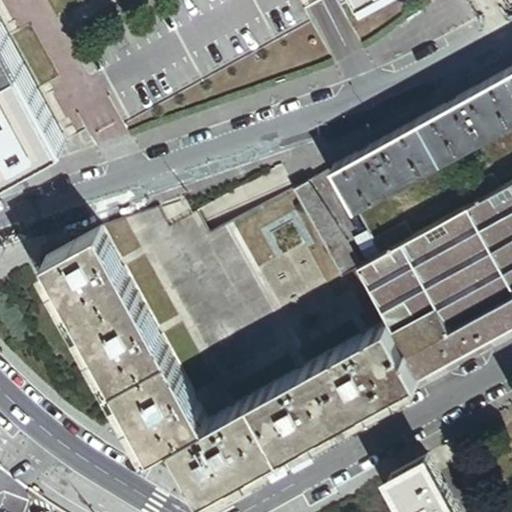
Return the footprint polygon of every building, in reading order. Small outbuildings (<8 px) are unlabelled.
[(0,0),(0,175),(1,178),(66,143),(56,124),(0,23),(0,0)] [(511,121),(511,74),(509,68),(421,117),(444,159),(511,121)] [(444,159),(421,117),(334,165),(357,206),(444,159)] [(469,204),(502,186),(494,172),(461,190),(469,204)] [(321,235),(339,225),(308,179),(294,187),(321,235)] [(511,180),(502,186),(469,204),(511,282),(511,180)] [(511,323),(511,282),(469,204),(413,235),(403,241),(464,351),(511,323)] [(403,241),(413,235),(405,221),(374,238),(382,252),(403,241)] [(420,374),(390,319),(208,418),(101,225),(48,253),(154,450),(174,438),(205,494),(420,374)] [(349,240),(339,225),(321,235),(343,275),(360,265),(360,264),(349,240)] [(368,260),(382,252),(374,238),(369,230),(356,237),(368,260)] [(464,351),(403,241),(382,252),(368,260),(360,264),(360,265),(390,319),(420,374),(464,351)] [(494,511),(455,440),(444,446),(479,511),(494,511)] [(460,511),(429,454),(391,475),(411,511),(460,511)]
